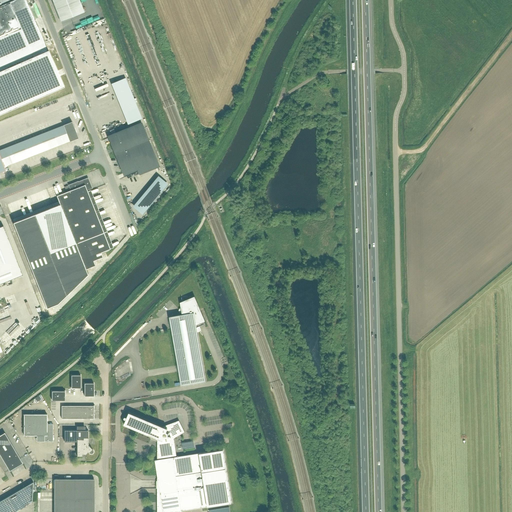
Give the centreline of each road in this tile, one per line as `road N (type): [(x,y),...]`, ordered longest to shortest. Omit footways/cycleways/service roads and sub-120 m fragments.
road 1 (motorway): [(352,0),(366,511)]
road 2 (motorway): [(378,511),(365,0)]
road 3 (unclassified): [(403,511),(395,152)]
road 4 (track): [(182,199),(94,302),(0,383)]
road 5 (unknown): [(0,135),(72,110),(85,134),(0,175)]
road 6 (track): [(291,0),(210,158)]
road 7 (unclassified): [(101,154),(40,0)]
road 8 (unclassified): [(395,152),(404,70),(390,0)]
road 9 (track): [(511,35),(425,146)]
